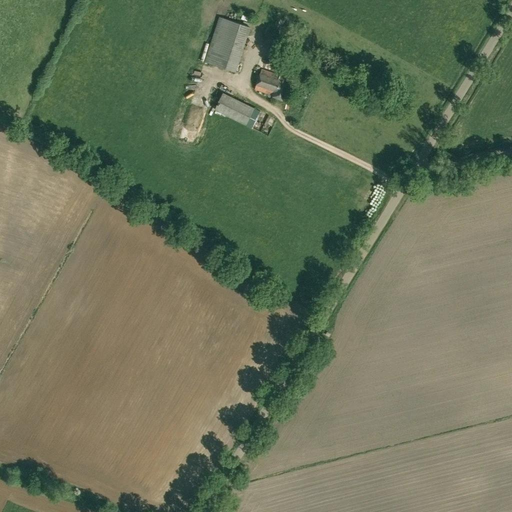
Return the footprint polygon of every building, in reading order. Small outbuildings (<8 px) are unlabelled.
[(235,72),(250,27),(220,17),(205,62),(235,72)] [(282,29),(274,56),(283,60),(292,33),(282,29)] [(282,100),(290,79),(280,75),(280,76),(261,69),(255,89),(272,95),(272,96),(282,100)] [(301,77),(298,85),(305,87),(308,79),(301,77)] [(255,108),(223,92),(215,109),(246,125),(255,108)] [(195,101),(195,111),(204,111),(205,101),(195,101)] [(260,117),(256,129),(266,132),(269,119),(260,117)] [(191,119),(187,129),(200,134),(204,124),(191,119)] [(276,130),(271,135),(278,141),(282,135),(276,130)]
